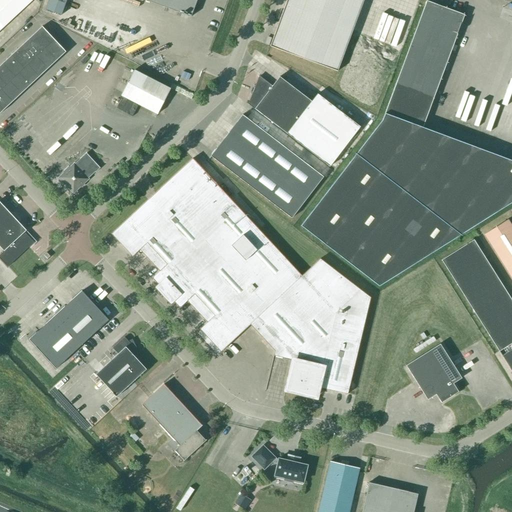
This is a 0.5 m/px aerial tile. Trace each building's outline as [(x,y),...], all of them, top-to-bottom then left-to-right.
[(0,0),(0,31),(33,0),(0,0)] [(66,0),(49,0),(46,10),(61,16),(66,0)] [(144,0),(191,17),(197,0),(144,0)] [(337,72),(363,0),(287,0),(270,47),(337,72)] [(379,286),(511,202),(511,161),(422,128),(464,15),(426,1),(382,120),(301,226),(379,286)] [(0,113),(66,52),(42,27),(0,66),(0,113)] [(157,115),(171,89),(134,70),(121,96),(157,115)] [(272,86),(259,76),(248,104),(255,109),(287,134),(312,101),(279,77),(272,86)] [(292,218),(323,177),(242,115),(211,156),(292,218)] [(100,168),(86,153),(75,164),(74,164),(70,168),(68,167),(63,172),(64,173),(59,178),(73,194),(89,179),(88,179),(95,172),(95,173),(100,168)] [(302,276),(192,159),(111,234),(132,257),(140,250),(160,271),(152,278),(180,308),(187,301),(207,322),(200,329),(221,352),(250,325),(275,351),(274,356),(293,360),(286,390),(316,397),(318,387),(347,394),(370,298),(320,259),(302,276)] [(26,231),(0,202),(0,246),(4,251),(0,255),(0,258),(8,267),(34,243),(24,233),(26,231)] [(511,226),(508,220),(484,235),(511,279),(511,226)] [(511,300),(474,240),(442,260),(511,372),(511,373),(511,300)] [(45,262),(50,257),(47,253),(41,258),(45,262)] [(56,369),(109,320),(81,291),(28,340),(56,369)] [(117,397),(146,369),(133,355),(137,351),(125,337),(113,348),(118,354),(96,374),(117,397)] [(441,403),(455,394),(456,388),(453,384),(461,378),(440,344),(406,365),(427,400),(436,394),(441,403)] [(164,384),(142,404),(173,438),(167,443),(174,451),(175,451),(184,460),(183,461),(184,461),(207,440),(206,439),(206,440),(197,431),(202,425),(164,384)] [(278,459),(275,459),(275,458),(263,446),(251,457),(264,470),(271,462),(277,464),(275,476),(285,478),(284,480),(293,482),(293,480),(303,482),(307,465),(279,459),(278,459)] [(349,511),(359,468),(330,461),(318,511),(349,511)] [(362,511),(413,511),(418,494),(369,483),(362,511)] [(245,510),(252,500),(242,493),(235,503),(245,510)]
